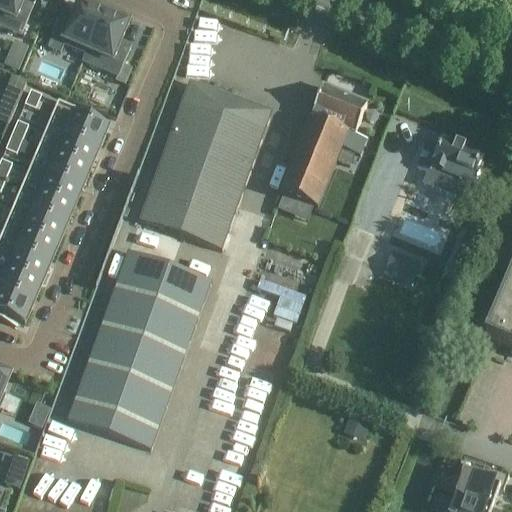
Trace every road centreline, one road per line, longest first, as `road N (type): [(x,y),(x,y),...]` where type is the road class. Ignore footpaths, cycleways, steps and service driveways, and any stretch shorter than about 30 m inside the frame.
road 1 (residential): [(132,0),(179,19),(140,128),(30,367),(0,353)]
road 2 (secondary): [(511,76),(330,0)]
